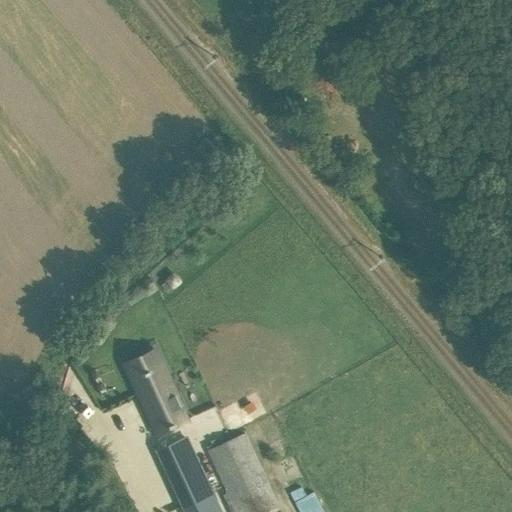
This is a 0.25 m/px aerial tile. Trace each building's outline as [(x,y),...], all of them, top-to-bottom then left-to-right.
[(407,195),(423,185),(418,176),(401,187),(407,195)] [(157,365),(129,379),(154,433),(183,419),(157,365)] [(282,511),(245,431),(208,449),(237,511),(282,511)] [(187,435),(158,449),(184,503),(211,489),(187,435)] [(303,485),(290,492),(301,511),(325,511),(315,492),(308,495),(303,485)] [(223,511),(218,501),(194,511),(223,511)]
